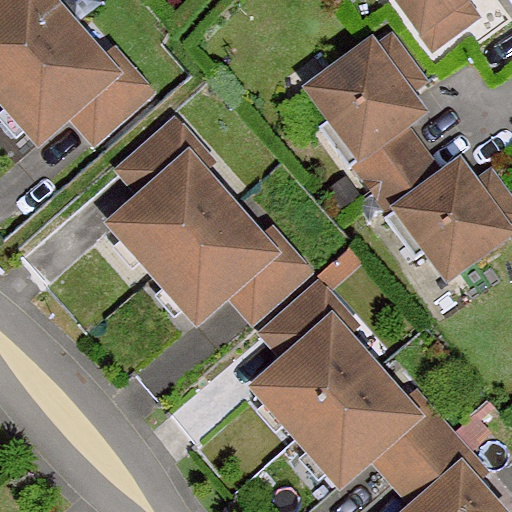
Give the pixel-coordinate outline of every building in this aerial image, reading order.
[(2,0),(7,4),(0,10),(0,77),(9,87),(84,20),(66,0),(2,0)] [(476,18),(465,2),(463,0),(396,0),(433,49),(476,18)] [(115,55),(84,20),(9,87),(51,135),(84,106),(91,99),(114,125),(159,85),(125,46),(115,55)] [(354,167),(373,191),(424,154),(405,129),(415,121),(400,100),(408,94),(424,83),(391,40),(376,51),(372,46),(308,92),(330,122),(319,131),(349,171),(354,167)] [(424,115),(408,94),(400,100),(415,121),(424,115)] [(114,125),(91,99),(84,106),(107,132),(114,125)] [(227,150),(194,112),(148,152),(171,178),(163,185),(131,214),(173,262),(249,194),(218,158),(227,150)] [(171,178),(148,152),(140,159),(163,185),(171,178)] [(442,178),(424,154),(373,191),(391,216),(386,221),(416,261),(427,252),(449,282),(511,235),(511,234),(508,229),(511,226),(511,202),(491,175),(476,186),(467,192),(452,171),(442,178)] [(460,165),(452,171),(467,192),(476,186),(460,165)] [(277,226),(249,194),(173,262),(214,309),(247,280),(255,273),(278,300),(324,259),(287,217),(277,226)] [(278,300),(255,273),(247,280),(271,306),(278,300)] [(362,321),(371,313),(337,274),(291,315),(314,338),(306,345),(273,374),(315,421),(391,355),(362,321)] [(314,338),(291,315),(284,321),(306,345),(314,338)] [(432,381),(422,390),(391,355),(315,421),(357,469),(390,440),(397,433),(420,459),(465,418),(432,381)] [(499,457),(465,418),(420,459),(443,484),(435,491),(411,511),(509,511),(511,510),(511,491),(489,465),(499,457)] [(420,459),(397,433),(390,440),(412,465),(420,459)] [(443,484),(420,459),(412,465),(435,491),(443,484)]
